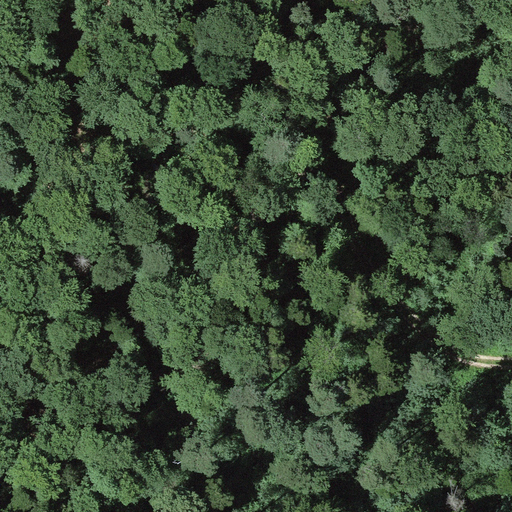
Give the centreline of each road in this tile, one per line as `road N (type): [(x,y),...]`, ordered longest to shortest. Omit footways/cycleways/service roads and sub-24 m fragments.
road 1 (track): [(161,511),(201,350),(252,220),(379,53),(444,0)]
road 2 (track): [(315,136),(361,267),(445,345),(471,359),(511,363)]
